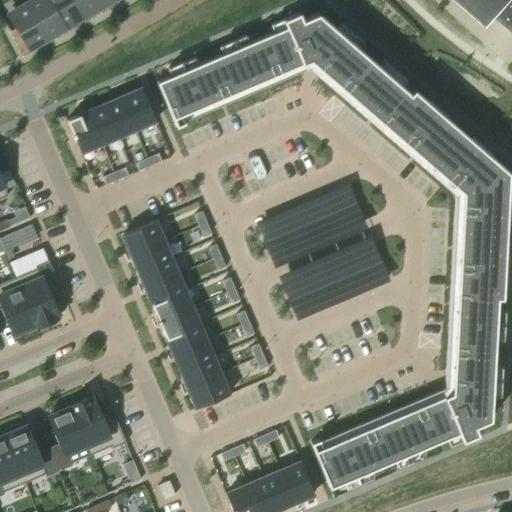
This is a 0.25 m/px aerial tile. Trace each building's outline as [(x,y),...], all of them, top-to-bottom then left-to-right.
[(46,38),(26,4),(17,9),(11,0),(8,0),(2,4),(28,49),(46,38)] [(47,0),(31,0),(26,4),(46,38),(64,28),(47,0)] [(71,0),(47,0),(64,28),(81,17),(71,0)] [(94,0),(71,0),(81,17),(99,7),(94,0)] [(511,0),(458,0),(486,23),(485,24),(486,25),(493,17),(511,34),(511,0)] [(273,31),(156,81),(175,126),(184,123),(183,121),(180,115),(309,60),(461,191),(450,392),(321,447),(318,440),(319,440),(318,438),(309,442),(329,487),(445,438),(449,445),(477,433),(474,426),(489,419),(496,297),(501,298),(502,279),(500,279),(496,279),(498,255),(501,255),(503,255),(505,222),(503,221),(503,222),(500,221),(501,197),(504,198),(506,198),(507,179),(502,166),(488,154),(484,158),(466,142),(470,138),(444,116),(441,120),(422,105),(426,101),(412,89),(409,92),(316,13),(301,19),(298,11),(281,18),(281,19),(272,23),(269,24),(273,31)] [(134,129),(154,121),(140,88),(120,96),(134,129)] [(117,136),(134,129),(120,96),(103,103),(117,136)] [(117,136),(103,103),(86,110),(100,143),(117,136)] [(66,119),(80,152),(100,143),(86,110),(66,119)] [(157,153),(146,158),(149,166),(160,161),(157,153)] [(146,158),(134,163),(135,164),(138,170),(149,166),(146,158)] [(123,167),(113,172),(116,180),(127,175),(126,173),(123,167)] [(113,172),(101,177),(105,184),(116,180),(113,172)] [(352,183),(251,225),(266,261),(368,219),(352,183)] [(9,226),(29,218),(24,207),(13,212),(16,217),(7,221),(9,226)] [(200,211),(193,214),(198,225),(205,222),(200,211)] [(6,219),(0,221),(0,230),(9,227),(6,219)] [(154,220),(121,234),(130,254),(162,240),(154,220)] [(205,222),(198,225),(202,236),(203,237),(210,233),(205,222)] [(162,240),(130,254),(137,271),(170,257),(162,240)] [(378,240),(276,282),(291,318),(393,276),(378,240)] [(215,244),(207,247),(212,259),(219,255),(215,244)] [(15,271),(48,257),(43,246),(10,260),(15,271)] [(219,255),(212,259),(216,270),(224,266),(219,255)] [(170,257),(137,271),(144,288),(177,274),(170,257)] [(35,268),(15,277),(36,326),(38,325),(40,330),(55,323),(53,319),(56,317),(56,316),(57,316),(46,288),(57,284),(47,260),(34,266),(35,268)] [(177,274),(144,288),(151,304),(184,290),(177,274)] [(0,307),(2,307),(13,334),(34,325),(35,326),(36,326),(15,277),(0,282),(0,307)] [(229,277),(221,280),(226,292),(233,289),(229,277)] [(233,289),(226,292),(231,303),(232,302),(238,300),(233,289)] [(184,290),(151,304),(157,319),(156,319),(156,321),(191,307),(184,290)] [(191,307),(156,321),(157,323),(158,322),(165,337),(198,323),(191,307)] [(243,310),(235,314),(240,325),(248,322),(243,310)] [(248,322),(240,325),(245,336),(250,334),(252,333),(248,322)] [(198,323),(165,337),(172,354),(205,340),(198,323)] [(205,340),(172,354),(179,370),(212,356),(205,340)] [(257,343),(249,347),(254,358),(262,355),(257,343)] [(262,355),(254,358),(259,369),(266,366),(262,355)] [(212,356),(179,370),(186,387),(219,373),(212,357),(212,356)] [(219,373),(186,387),(195,408),(228,394),(219,373)] [(90,396),(69,405),(90,454),(110,446),(111,448),(113,447),(124,442),(115,419),(103,424),(91,397),(90,397),(90,396)] [(52,414),(48,415),(59,443),(48,447),(58,471),(70,465),(69,463),(70,463),(90,454),(69,405),(68,405),(69,406),(66,407),(66,406),(65,403),(50,410),(52,414)] [(6,433),(3,434),(23,483),(44,474),(45,476),(58,471),(48,447),(36,452),(25,425),(21,427),(19,423),(4,429),(6,433)] [(274,430),(263,434),(266,442),(278,437),(274,430)] [(0,495),(3,494),(4,494),(4,493),(3,491),(23,483),(3,434),(0,435),(0,495)] [(263,434),(252,439),(255,447),(266,442),(263,434)] [(241,444),(230,449),(233,456),(244,451),(241,444)] [(230,449),(219,453),(222,461),(233,456),(230,449)] [(140,480),(132,461),(122,465),(130,484),(140,480)] [(292,503),(313,494),(299,461),(278,470),(292,503)] [(278,470),(262,477),(276,510),(292,503),(278,470)] [(262,477),(245,484),(257,511),(270,511),(276,510),(262,477)] [(168,480),(157,485),(163,499),(174,494),(168,480)] [(107,494),(103,484),(91,489),(95,499),(107,494)] [(257,511),(245,484),(224,493),(232,511),(257,511)] [(124,493),(113,497),(116,505),(127,500),(124,493)] [(107,499),(96,504),(99,511),(110,507),(107,499)]
